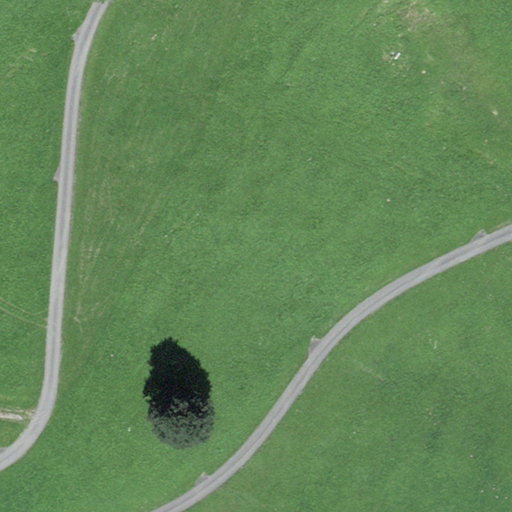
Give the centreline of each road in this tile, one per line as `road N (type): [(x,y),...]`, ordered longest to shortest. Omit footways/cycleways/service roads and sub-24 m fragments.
road 1 (track): [(0,462),(44,411),(79,66),(106,0)]
road 2 (track): [(511,230),(389,291),(352,319),(254,442),(169,511)]
